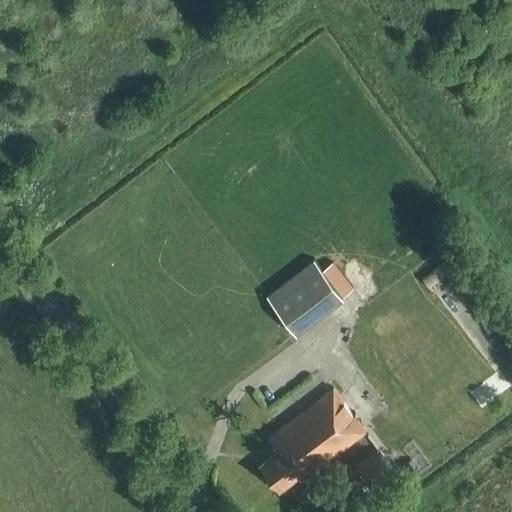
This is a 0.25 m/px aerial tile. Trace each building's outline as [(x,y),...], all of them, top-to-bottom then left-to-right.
[(333,262),(323,270),(315,259),(267,295),(296,333),(354,290),(333,262)] [(390,279),(395,292),(427,279),(422,266),(390,279)] [(223,385),(234,400),(242,394),(232,379),(223,385)] [(300,481),(366,431),(333,388),(267,437),(278,452),(260,465),(279,491),(297,477),(300,481)] [(395,472),(383,456),(379,451),(357,468),(372,489),(395,472)] [(306,487),(300,491),(306,500),(312,496),(306,487)]
